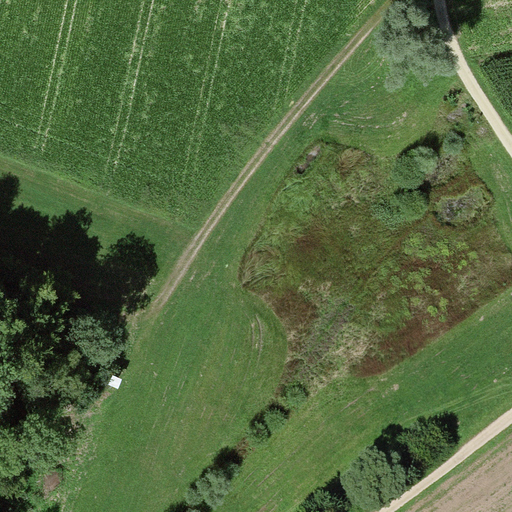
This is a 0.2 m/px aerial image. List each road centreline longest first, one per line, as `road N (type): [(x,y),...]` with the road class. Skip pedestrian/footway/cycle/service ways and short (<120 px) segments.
road 1 (track): [(511,143),(454,51),(440,0)]
road 2 (track): [(511,417),(383,511)]
